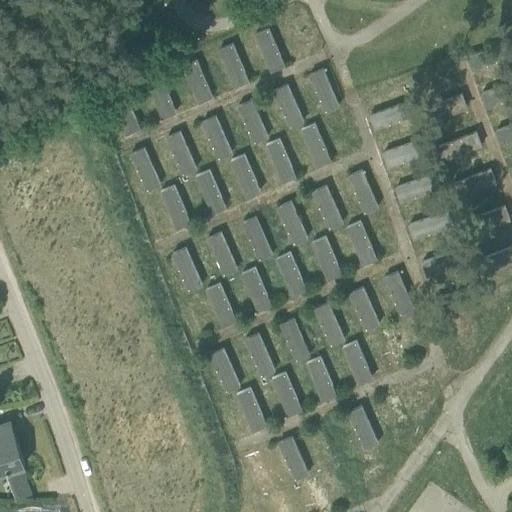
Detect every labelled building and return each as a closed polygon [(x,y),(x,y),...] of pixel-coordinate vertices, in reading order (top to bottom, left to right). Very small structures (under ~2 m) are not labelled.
[(255,31),(271,70),(287,63),(270,25),(255,31)] [(232,86),(251,79),(235,40),(216,48),(232,86)] [(504,40),(466,55),(472,69),(510,54),(504,40)] [(198,59),(184,65),(200,101),(214,94),(198,59)] [(309,72),(325,111),(341,104),(325,65),(309,72)] [(489,105),(511,96),(511,78),(483,90),(489,105)] [(291,81),(277,85),(288,125),(303,121),(291,81)] [(164,116),(178,110),(167,86),(153,92),(164,116)] [(412,97),(371,113),(377,127),(417,111),(412,97)] [(240,102),(251,141),(267,136),(256,98),(240,102)] [(120,115),(123,131),(139,128),(136,112),(120,115)] [(202,119),(219,157),(234,150),(217,113),(202,119)] [(316,120),(300,127),(318,165),(334,158),(316,120)] [(511,121),(496,127),(501,142),(511,138),(511,121)] [(183,172),(197,167),(182,129),(168,134),(183,172)] [(264,144),(284,181),(299,173),(280,136),(264,144)] [(385,150),(390,165),(429,151),(423,136),(385,150)] [(146,144),(131,150),(148,188),(162,182),(146,144)] [(230,158),(247,196),(263,189),(246,151),(230,158)] [(195,173),(211,212),(228,205),(211,166),(195,173)] [(367,167),(353,171),(363,210),(377,206),(367,167)] [(400,198),(440,185),(436,171),(396,184),(400,198)] [(178,227),(194,220),(176,182),(161,189),(178,227)] [(313,189),(329,226),(344,219),(328,182),(313,189)] [(294,242),(309,236),(293,198),(278,204),(294,242)] [(449,207),(409,221),(414,234),(453,220),(449,207)] [(243,219),(258,257),(273,252),(258,213),(243,219)] [(363,263),(379,256),(362,218),(346,225),(363,263)] [(225,272),(239,265),(221,228),(207,235),(225,272)] [(327,233),(313,239),(329,278),(343,272),(327,233)] [(173,250),(189,289),(203,282),(187,244),(173,250)] [(464,244),(420,260),(427,277),(470,260),(464,244)] [(293,294),(308,287),(291,249),(276,256),(293,294)] [(257,310),(274,302),(255,264),(239,272),(257,310)] [(399,313),(416,307),(401,268),(384,275),(399,313)] [(221,326),(238,319),(221,280),(204,287),(221,326)] [(349,290),(367,328),(381,321),(363,283),(349,290)] [(331,343),(346,337),(329,299),(315,305),(331,343)] [(292,358),(308,355),(299,315),(283,319),(292,358)] [(396,368),(412,360),(393,322),(377,330),(396,368)] [(260,330),(245,335),(260,375),(275,369),(260,330)] [(357,337),(341,345),(360,383),(376,376),(357,337)] [(228,346),(214,349),(224,389),(238,385),(228,346)] [(322,353),(306,360),(323,399),(339,392),(322,353)] [(272,375),(287,415),(303,409),(288,369),(272,375)] [(252,431),(269,423),(251,385),(234,392),(252,431)] [(400,431),(415,425),(399,387),(383,394),(400,431)] [(362,446),(377,442),(367,402),(352,406),(362,446)] [(327,418),(314,425),(332,462),(345,455),(327,418)] [(0,472),(25,464),(11,422),(0,425),(0,472)] [(282,438),(292,477),(307,474),(297,434),(282,438)] [(245,455),(261,493),(276,487),(259,449),(245,455)] [(354,493),(393,470),(384,456),(345,479),(354,493)] [(304,480),(317,511),(335,511),(319,474),(304,480)] [(277,511),(293,511),(282,489),(269,495),(277,511)]
